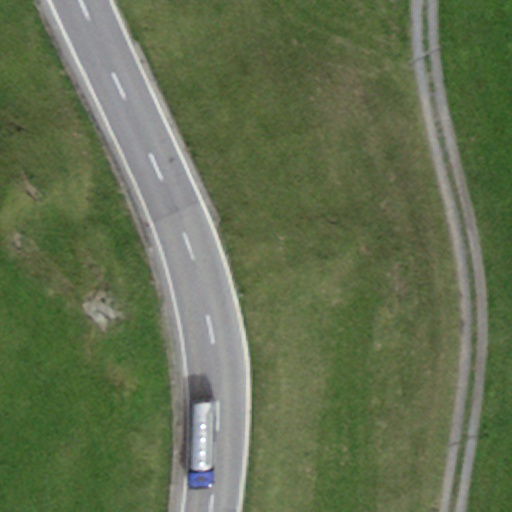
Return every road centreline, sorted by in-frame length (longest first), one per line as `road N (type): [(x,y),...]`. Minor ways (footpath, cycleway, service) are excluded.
road 1 (secondary): [(80,0),(152,167),(206,340),(209,511)]
road 2 (track): [(447,511),(472,236),(428,0)]
